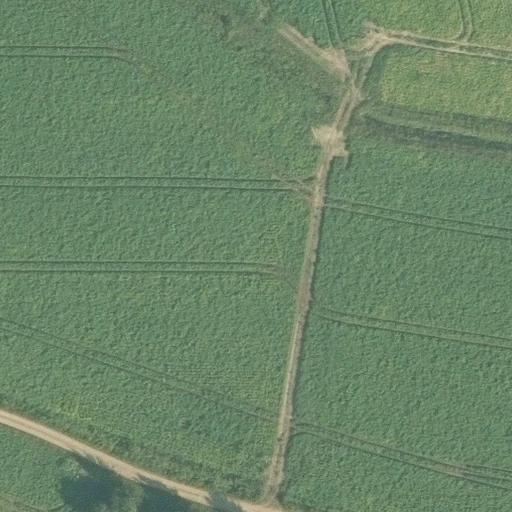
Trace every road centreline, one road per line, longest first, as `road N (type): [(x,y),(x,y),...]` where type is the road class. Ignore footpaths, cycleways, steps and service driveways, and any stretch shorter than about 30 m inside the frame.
road 1 (track): [(221,0),(338,90),(419,115),(511,130)]
road 2 (track): [(243,511),(0,422)]
